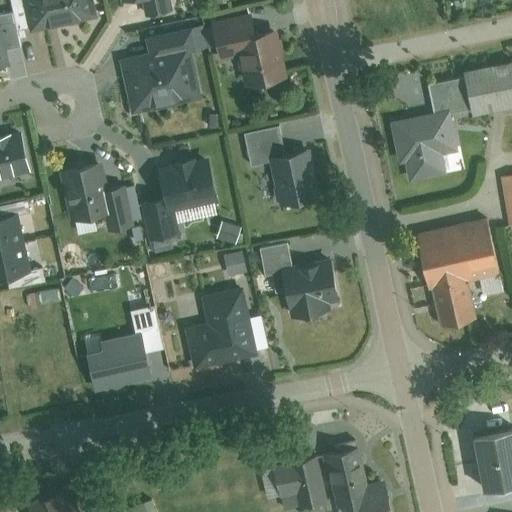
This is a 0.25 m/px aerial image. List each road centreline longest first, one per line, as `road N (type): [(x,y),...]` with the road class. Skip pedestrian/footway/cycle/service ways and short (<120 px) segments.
road 1 (residential): [(404,370),(0,444)]
road 2 (residential): [(333,63),(404,370)]
road 3 (residential): [(333,63),(511,25)]
road 4 (residential): [(404,370),(433,511)]
